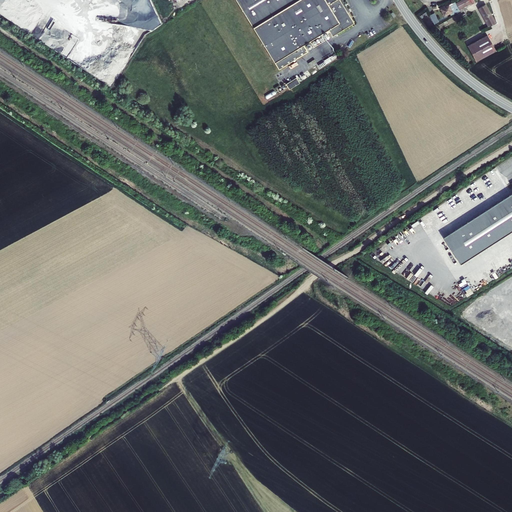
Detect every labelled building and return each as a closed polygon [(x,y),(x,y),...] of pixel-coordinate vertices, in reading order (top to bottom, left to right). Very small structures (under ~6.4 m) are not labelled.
[(304,45),(326,31),(339,23),(325,0),(236,0),(279,69),(308,52),(304,45)] [(325,0),(339,23),(326,31),(327,33),(330,32),(332,36),(354,23),(340,0),(325,0)] [(470,4),(468,0),(461,0),(456,3),(459,9),(470,4)] [(455,2),(449,5),(453,12),(450,14),(451,16),(460,11),(459,9),(456,3),(455,2)] [(444,17),(450,14),(453,12),(449,5),(440,9),(444,17)] [(495,23),(485,5),(479,8),(489,26),(495,23)] [(434,13),(429,15),(434,25),(439,22),(434,13)] [(487,35),(467,46),(476,62),(496,51),(487,35)] [(300,83),(296,78),(286,84),(289,90),(300,83)] [(511,193),(450,234),(467,260),(511,231),(511,193)] [(435,210),(424,217),(429,224),(439,217),(435,210)] [(444,238),(461,264),(467,260),(450,234),(444,238)] [(380,246),(374,253),(380,258),(385,252),(380,246)] [(427,262),(430,264),(427,269),(431,272),(440,260),(432,254),(427,262)] [(413,282),(417,286),(422,280),(417,277),(413,282)]
